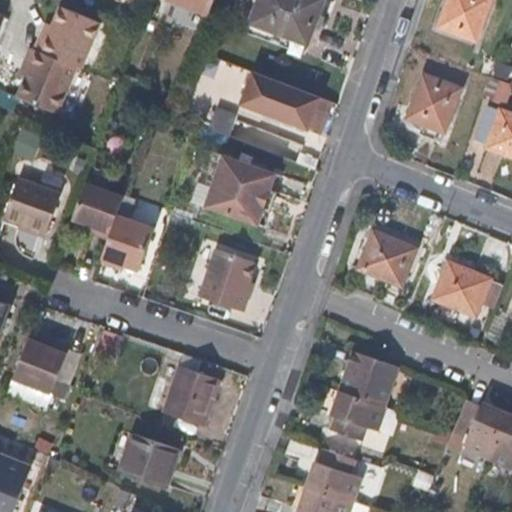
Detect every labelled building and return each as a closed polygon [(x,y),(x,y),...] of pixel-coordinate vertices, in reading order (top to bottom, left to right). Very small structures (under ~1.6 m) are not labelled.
[(208,17),(214,0),(165,0),(208,17)] [(258,0),(251,21),(309,43),(323,0),(258,0)] [(449,0),(441,24),(477,37),(490,0),(449,0)] [(49,29),(43,26),(33,50),(68,65),(79,69),(95,25),(58,9),(49,29)] [(305,52),(309,43),(251,21),(247,30),(305,52)] [(68,65),(33,50),(28,48),(18,71),(13,68),(3,91),(2,93),(47,114),(68,65)] [(310,133),(322,100),(266,81),(239,70),(205,59),(178,117),(210,130),(236,138),(243,110),(310,133)] [(460,85),(422,71),(403,124),(440,138),(460,85)] [(141,78),(124,73),(120,85),(118,92),(134,98),(141,78)] [(485,103),(473,135),(485,139),(483,144),(511,154),(511,110),(498,105),(497,107),(485,103)] [(209,149),(191,200),(257,223),(275,172),(209,149)] [(24,220),(50,230),(64,193),(21,176),(8,214),(24,220)] [(118,216),(124,197),(87,183),(74,220),(85,224),(95,227),(93,234),(109,240),(118,216)] [(109,240),(101,264),(117,270),(119,263),(126,266),(141,272),(156,229),(118,216),(109,240)] [(48,236),(50,230),(24,220),(22,226),(48,236)] [(83,231),(93,234),(95,227),(85,224),(83,231)] [(371,230),(357,267),(403,284),(417,247),(371,230)] [(244,298),(249,288),(256,268),(214,253),(198,301),(243,317),(248,301),(244,298)] [(479,312),(484,300),(492,277),(448,260),(434,296),(479,312)] [(119,263),(117,270),(124,272),(126,266),(119,263)] [(484,300),(496,305),(505,282),(492,277),(484,300)] [(12,305),(0,300),(0,332),(2,333),(12,305)] [(117,357),(122,332),(102,328),(96,353),(117,357)] [(71,347),(56,343),(54,348),(47,345),(31,338),(14,380),(53,394),(71,347)] [(353,348),(338,388),(386,405),(400,365),(353,348)] [(205,373),(207,367),(208,363),(189,356),(188,360),(185,366),(182,366),(164,412),(205,428),(223,380),(205,373)] [(386,405),(338,388),(329,414),(335,416),(330,428),(363,439),(367,426),(378,430),(386,405)] [(464,446),(488,456),(507,409),(482,399),(481,403),(468,397),(455,429),(468,435),(464,446)] [(511,411),(507,409),(488,456),(511,465),(511,411)] [(134,435),(121,471),(168,489),(182,451),(134,435)] [(315,458),(306,482),(355,499),(363,475),(352,470),(356,458),(323,447),(320,459),(315,458)] [(0,458),(0,511),(15,511),(19,501),(16,500),(27,469),(0,458)] [(301,511),(300,511),(350,511),(355,499),(306,482),(296,509),(301,511)]
